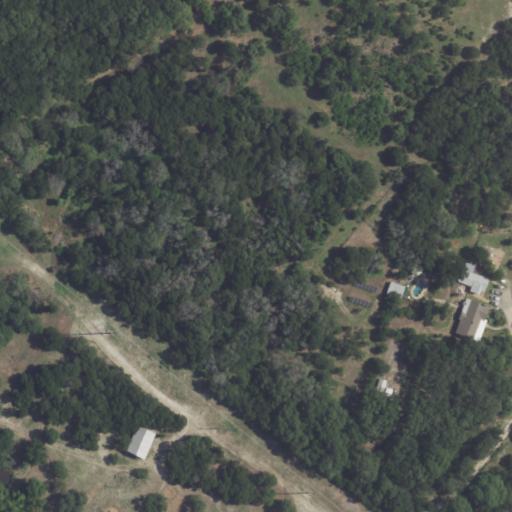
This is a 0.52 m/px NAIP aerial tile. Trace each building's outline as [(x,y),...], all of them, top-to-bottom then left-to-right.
[(458,283),(470,287),(468,292),(481,296),(486,279),(475,275),(478,267),(464,263),(458,283)] [(389,282),(404,287),(399,300),(385,295),(389,282)] [(471,303),(487,308),(483,321),(486,323),(479,344),(454,336),(466,301),(471,303)] [(377,380),(386,382),(382,394),(374,392),(377,380)] [(159,435),(148,461),(129,453),(140,427),(159,435)]
